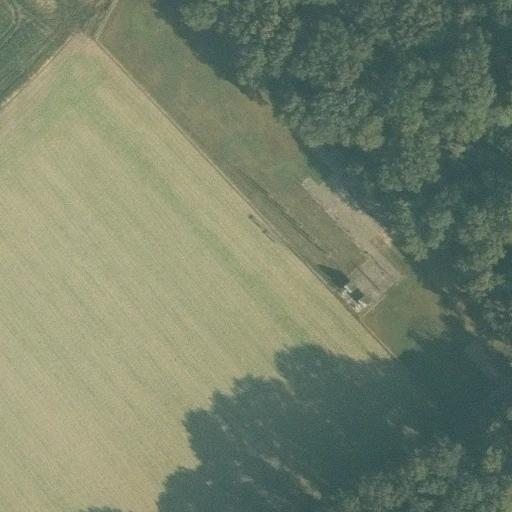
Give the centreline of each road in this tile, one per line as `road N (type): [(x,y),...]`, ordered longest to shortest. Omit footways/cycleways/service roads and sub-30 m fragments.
road 1 (track): [(339,511),(511,400)]
road 2 (track): [(108,0),(63,70),(0,133)]
